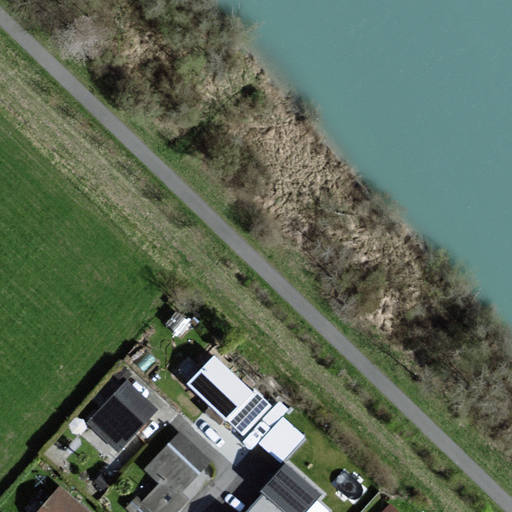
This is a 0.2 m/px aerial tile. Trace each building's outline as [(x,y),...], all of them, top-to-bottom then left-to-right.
[(252,393),(215,358),(189,384),(226,419),(228,418),(243,433),(270,405),(255,390),(252,393)] [(90,423),(118,449),(155,409),(127,383),(90,423)] [(179,435),(148,469),(164,483),(162,484),(146,502),(156,511),(175,511),(187,500),(180,493),(208,462),(179,435)] [(286,465),(264,490),(267,493),(289,511),(302,511),(319,494),(286,465)] [(88,511),(63,489),(41,511),(88,511)] [(289,511),(267,493),(249,511),(289,511)] [(151,511),(137,498),(128,508),(132,511),(151,511)]
